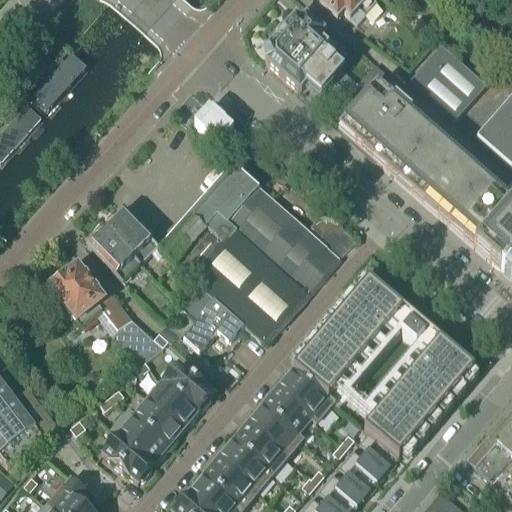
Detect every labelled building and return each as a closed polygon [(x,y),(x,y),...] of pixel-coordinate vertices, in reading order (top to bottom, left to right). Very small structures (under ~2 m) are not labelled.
[(323,0),(325,1),(318,9),(336,25),(343,18),(356,29),(376,8),(366,0),(323,0)] [(264,67),(297,96),(299,95),(305,89),(319,102),(322,100),(332,87),(342,76),(343,75),(328,63),(333,56),(318,43),(322,38),(305,23),(300,28),(294,24),(281,39),(278,36),(272,43),(275,45),(263,58),(264,67)] [(406,92),(450,131),(485,93),(440,53),(406,92)] [(33,65),(26,72),(33,79),(40,72),(33,65)] [(358,89),(342,76),(332,87),(359,110),(386,78),(376,69),(358,89)] [(41,103),(42,108),(46,112),(52,112),(80,82),(80,76),(76,72),(70,72),(41,103)] [(510,286),(511,287),(511,185),(450,131),(406,92),(395,82),(393,84),(386,78),(359,110),(353,116),(379,139),(363,157),(373,165),(392,143),(405,154),(422,169),(437,182),(454,197),(469,210),(484,223),(499,237),(511,248),(511,263),(500,277),(503,279),(502,280),(510,287),(510,286)] [(511,101),(476,143),(511,174),(511,101)] [(193,130),(207,141),(231,162),(237,154),(234,152),(243,143),(209,113),(209,112),(193,130)] [(379,139),(353,116),(337,134),(363,157),(379,139)] [(0,146),(0,162),(5,162),(33,131),(33,125),(28,121),(23,122),(0,146)] [(392,143),(373,165),(386,177),(405,154),(392,143)] [(386,177),(403,191),(422,169),(405,154),(386,177)] [(403,191),(418,205),(437,182),(422,169),(403,191)] [(162,250),(158,255),(161,257),(160,258),(166,263),(195,289),(198,291),(213,306),(217,309),(221,313),(230,322),(231,322),(232,323),(264,351),(340,266),(339,265),(338,264),(305,235),(239,176),(236,173),(235,173),(233,170),(195,213),(166,246),(162,250)] [(418,205),(434,219),(454,197),(437,182),(418,205)] [(434,219),(449,232),(469,210),(454,197),(434,219)] [(449,232),(464,246),(484,223),(469,210),(449,232)] [(321,216),(305,235),(338,264),(355,246),(321,216)] [(106,233),(104,235),(139,271),(148,262),(140,254),(150,245),(134,229),(122,217),(114,225),(111,225),(106,230),(106,233)] [(464,246),(479,259),(499,237),(484,223),(464,246)] [(87,250),(86,251),(122,288),(139,271),(104,235),(102,236),(99,236),(94,241),(94,244),(87,250)] [(479,259),(500,277),(511,263),(511,248),(499,237),(479,259)] [(112,341),(137,373),(137,374),(144,369),(161,355),(154,348),(131,326),(110,299),(101,306),(94,297),(84,284),(76,275),(65,283),(59,282),(50,288),(50,294),(50,295),(44,300),(54,313),(60,308),(75,328),(76,327),(81,333),(96,322),(111,342),(112,341)] [(328,405),(334,410),(333,411),(338,415),(339,414),(400,342),(413,326),(402,317),(368,288),(366,289),(354,304),(356,306),(358,307),(336,334),(297,379),(328,405)] [(198,291),(186,306),(193,312),(188,318),(195,326),(206,313),(213,306),(198,291)] [(180,342),(183,345),(198,359),(219,336),(231,322),(230,322),(221,313),(217,309),(213,306),(206,313),(195,326),(180,342)] [(188,318),(173,335),(180,342),(195,326),(188,318)] [(427,349),(431,343),(432,342),(428,338),(429,336),(415,324),(413,327),(400,342),(415,354),(422,345),(427,349)] [(166,330),(158,340),(170,350),(178,341),(168,332),(166,330)] [(162,354),(168,348),(158,340),(153,346),(162,354)] [(364,436),(363,437),(367,440),(398,466),(401,462),(411,451),(414,448),(423,437),(426,433),(435,422),(438,419),(447,408),(450,404),(460,393),(463,390),(472,379),(473,377),(439,348),(438,349),(364,436)] [(144,369),(135,376),(140,383),(149,375),(144,369)] [(202,418),(211,408),(210,405),(213,401),(201,390),(207,383),(196,374),(190,381),(178,371),(162,389),(197,419),(197,420),(199,418),(202,418)] [(311,427),(310,428),(315,432),(316,431),(333,411),(334,410),(328,405),(297,379),(293,376),(292,377),(288,382),(285,382),(281,387),(281,390),(280,392),(275,397),(311,427)] [(85,383),(85,384),(86,386),(87,387),(88,388),(89,389),(90,389),(92,390),(93,389),(94,389),(95,388),(97,387),(97,386),(98,385),(98,383),(98,382),(97,380),(97,379),(96,378),(94,377),(93,377),(92,377),(90,377),(89,377),(88,378),(87,379),(86,380),(85,382),(85,383)] [(0,464),(6,473),(59,433),(28,394),(13,405),(0,386),(0,464)] [(148,404),(146,407),(182,437),(188,430),(191,430),(195,425),(195,422),(197,419),(162,389),(161,389),(148,404)] [(118,396),(108,404),(113,410),(123,403),(118,396)] [(275,397),(271,402),(270,404),(267,404),(262,409),(263,412),(261,414),(296,444),(297,444),(310,428),(311,427),(275,397)] [(113,410),(108,404),(99,411),(104,418),(113,410)] [(146,407),(132,423),(168,454),(169,452),(172,452),(176,447),(176,444),(182,437),(146,407)] [(496,431),(486,443),(511,464),(511,413),(502,425),(502,424),(501,425),(501,426),(497,431),(496,430),(496,431)] [(246,432),(286,466),(301,448),(302,448),(297,444),(296,444),(261,414),(259,416),(256,417),(252,422),(252,425),(250,427),(246,432)] [(112,438),(116,442),(152,472),(158,465),(161,465),(166,460),(165,457),(168,454),(132,423),(127,419),(112,438)] [(79,427),(69,434),(75,442),(85,435),(83,433),(79,427)] [(246,432),(242,437),(240,438),(237,439),(233,444),(233,447),(231,449),(271,483),(286,466),(246,432)] [(353,458),(346,465),(377,491),(398,466),(367,440),(358,451),(359,452),(366,458),(360,465),(353,459),(353,458)] [(152,472),(116,442),(101,460),(114,471),(124,479),(131,485),(137,490),(139,487),(142,487),(151,477),(151,474),(152,472)] [(347,442),(340,451),(346,456),(354,447),(347,442)] [(464,467),(491,491),(511,467),(511,464),(486,443),(486,442),(464,467)] [(222,460),(221,461),(217,466),(235,481),(256,499),(257,500),(271,483),(231,449),(229,451),(226,452),(222,457),(222,460)] [(340,451),(332,460),(338,466),(346,456),(340,451)] [(332,482),(326,489),(352,511),(358,511),(377,491),(346,465),(338,475),(339,476),(346,482),(340,489),(333,483),(332,482)] [(203,481),(202,483),(235,511),(246,511),(256,500),(256,499),(235,481),(217,466),(216,466),(210,473),(207,473),(203,478),(203,481)] [(511,467),(491,491),(509,506),(511,502),(511,467)] [(318,477),(310,486),(316,491),(324,482),(318,477)] [(0,481),(0,499),(2,501),(11,491),(0,481)] [(192,494),(187,500),(201,511),(235,511),(202,483),(199,485),(196,486),(192,491),(192,494)] [(31,484),(23,493),(29,498),(37,489),(31,484)] [(48,511),(47,511),(87,511),(94,505),(70,485),(48,511)] [(310,486),(302,495),(308,500),(316,491),(310,486)] [(312,506),(306,511),(352,511),(326,489),(317,499),(318,500),(325,506),(320,511),(319,511),(313,507),(312,506)] [(456,511),(439,497),(431,507),(436,511),(456,511)] [(201,511),(187,500),(185,502),(182,503),(174,511),(201,511)]
